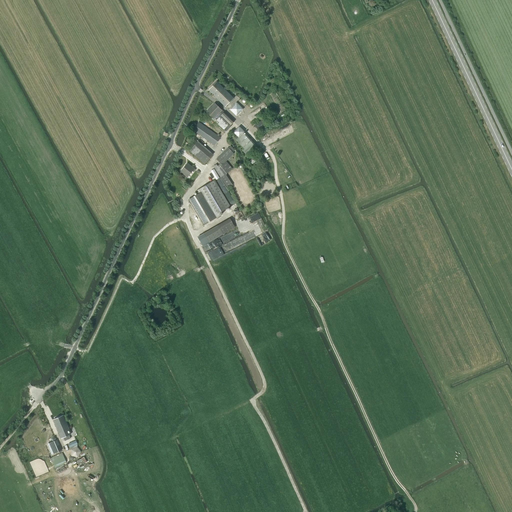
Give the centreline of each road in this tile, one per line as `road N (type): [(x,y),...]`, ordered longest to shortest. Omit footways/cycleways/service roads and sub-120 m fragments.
road 1 (unclassified): [(37,402),(61,374),(238,0)]
road 2 (track): [(244,114),(183,204),(261,374),(253,404),(305,511)]
road 3 (track): [(185,216),(153,237),(132,282),(121,277),(87,350),(59,343)]
road 4 (primary): [(511,171),(431,0)]
road 5 (unclassified): [(511,152),(439,0)]
